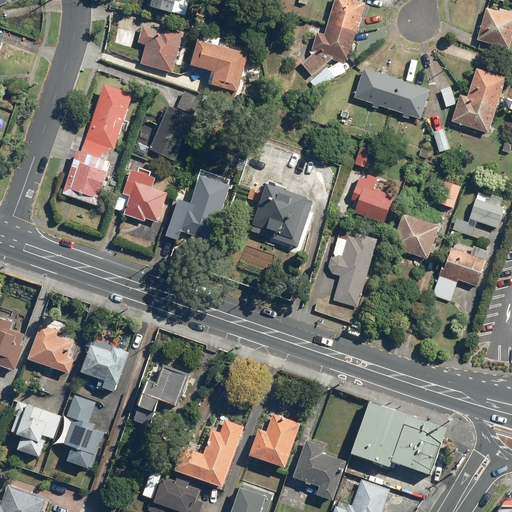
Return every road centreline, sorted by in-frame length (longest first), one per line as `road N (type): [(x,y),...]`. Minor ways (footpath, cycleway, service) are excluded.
road 1 (primary): [(467,397),(6,240)]
road 2 (tertiary): [(6,240),(74,38),(75,0)]
